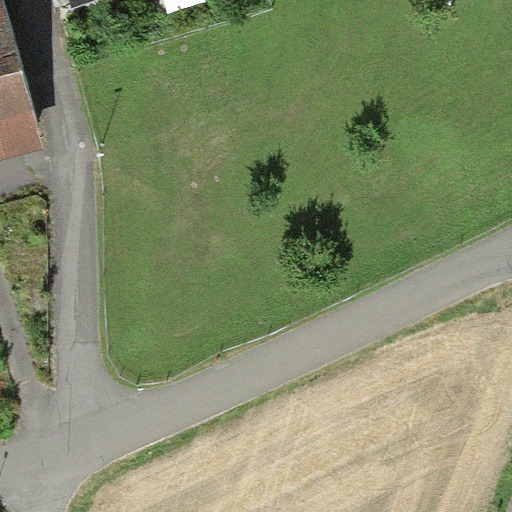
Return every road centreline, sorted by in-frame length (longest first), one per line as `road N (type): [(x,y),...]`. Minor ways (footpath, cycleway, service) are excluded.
road 1 (unclassified): [(58,450),(164,414),(511,250)]
road 2 (residential): [(58,450),(70,194),(53,55),(33,0)]
